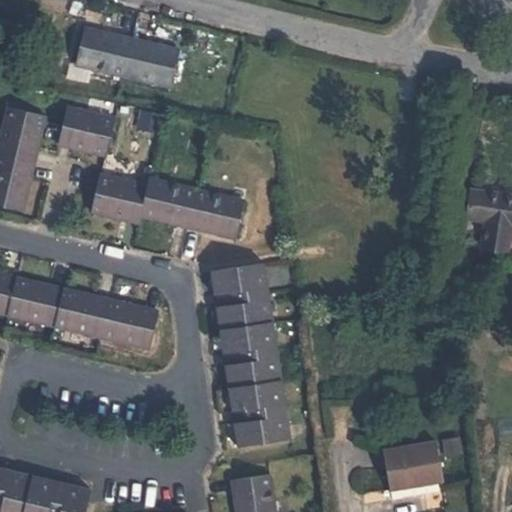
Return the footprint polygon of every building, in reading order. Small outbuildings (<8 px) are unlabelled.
[(84,28),(72,65),(165,91),(175,54),(84,28)] [(0,129),(0,155),(32,162),(34,157),(43,115),(5,106),(0,129)] [(66,108),(58,144),(67,146),(104,155),(112,119),(66,108)] [(32,162),(0,155),(0,204),(22,210),(26,193),(30,172),(32,162)] [(139,216),(146,188),(98,176),(90,211),(132,222),(137,223),(139,216)] [(189,229),(197,192),(148,180),(146,188),(139,216),(182,227),(189,229)] [(511,193),(472,188),(468,216),(484,219),(481,242),(509,247),(511,229),(511,193)] [(197,192),(189,229),(196,230),(233,240),(241,203),(197,192)] [(242,294),(270,291),(266,265),(265,261),(213,269),(216,291),(242,288),(242,294)] [(0,314),(7,316),(16,279),(10,278),(0,275),(0,314)] [(56,328),(65,290),(57,289),(16,279),(7,316),(56,328)] [(242,288),(216,291),(217,299),(218,304),(243,301),(242,294),(242,288)] [(103,339),(114,302),(105,300),(65,290),(56,328),(103,339)] [(222,329),(274,323),(270,291),(242,294),(243,301),(218,304),(222,329)] [(114,302),(103,339),(149,350),(158,312),(152,311),(114,302)] [(274,323),(222,329),(225,352),(250,349),(251,356),(278,351),(274,323)] [(250,349),(225,352),(226,358),(227,364),(252,361),(251,356),(250,349)] [(230,388),(282,381),(278,351),(251,356),(252,361),(227,364),(230,388)] [(260,413),(287,410),(282,381),(230,388),(234,411),(260,408),(260,413)] [(235,417),(235,421),(261,418),(260,413),(260,408),(234,411),(235,417)] [(287,410),(260,413),(261,418),(235,421),(238,444),(290,437),(287,410)] [(437,444),(386,452),(391,490),(444,482),(437,444)] [(0,469),(0,511),(22,511),(33,477),(0,469)] [(235,511),(271,511),(266,476),(230,481),(232,488),(235,511)] [(51,509),(59,484),(33,477),(22,511),(43,511),(44,508),(51,509)] [(59,484),(51,509),(57,511),(56,511),(81,511),(87,491),(59,484)]
